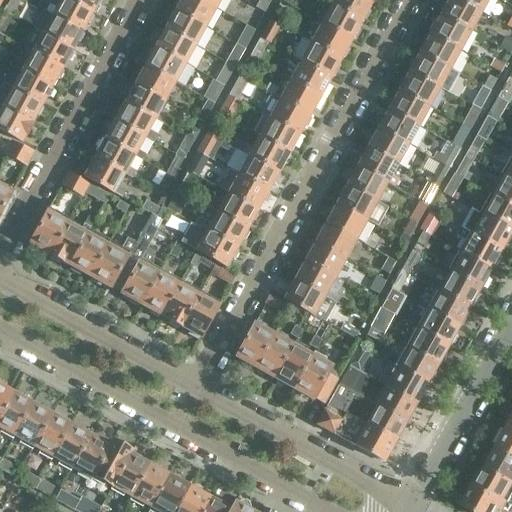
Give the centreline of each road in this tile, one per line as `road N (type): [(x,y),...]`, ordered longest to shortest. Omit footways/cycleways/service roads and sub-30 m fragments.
road 1 (residential): [(411,0),(203,384)]
road 2 (residential): [(0,335),(324,511)]
road 3 (residential): [(139,0),(0,254)]
road 4 (residential): [(203,384),(0,273)]
road 5 (residential): [(391,511),(367,478),(203,384)]
road 6 (residential): [(414,511),(511,343)]
